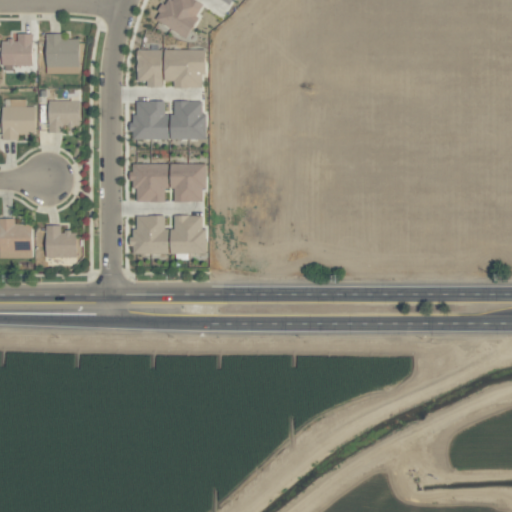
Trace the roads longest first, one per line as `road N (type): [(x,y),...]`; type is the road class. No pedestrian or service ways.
road 1 (primary): [(511,294),(154,294)]
road 2 (residential): [(109,308),(114,69),(131,0)]
road 3 (primary): [(209,324),(511,323)]
road 4 (residential): [(126,11),(0,4)]
